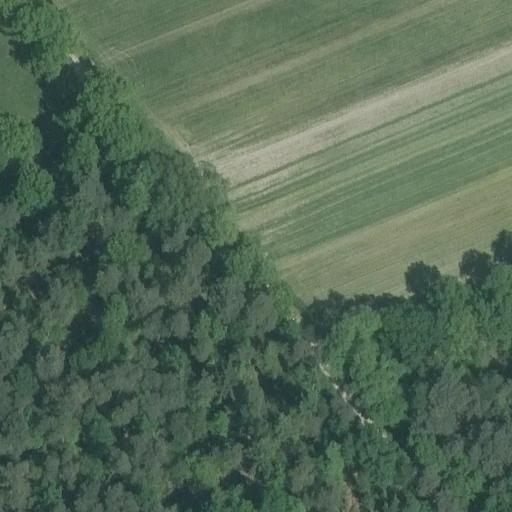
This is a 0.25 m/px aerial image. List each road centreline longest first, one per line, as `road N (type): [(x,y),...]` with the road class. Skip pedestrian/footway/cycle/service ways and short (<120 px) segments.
road 1 (track): [(26,0),(452,511)]
road 2 (track): [(0,179),(125,121)]
